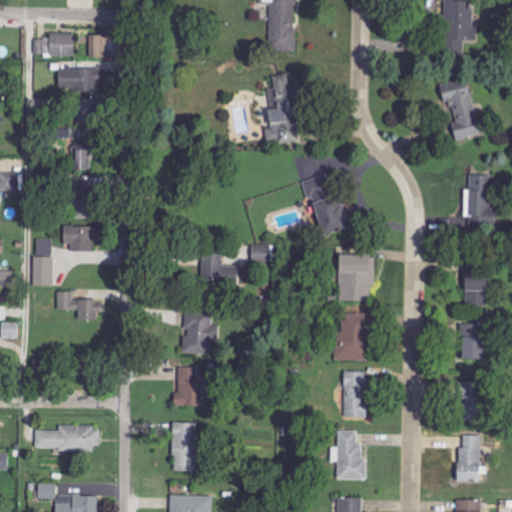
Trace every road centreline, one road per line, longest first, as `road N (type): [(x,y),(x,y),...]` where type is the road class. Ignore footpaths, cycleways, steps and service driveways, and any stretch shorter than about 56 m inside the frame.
road 1 (residential): [(410,511),(416,217),(409,188),(361,114),(361,0)]
road 2 (residential): [(126,0),(124,511)]
road 3 (residential): [(0,13),(125,17)]
road 4 (residential): [(0,402),(125,403)]
